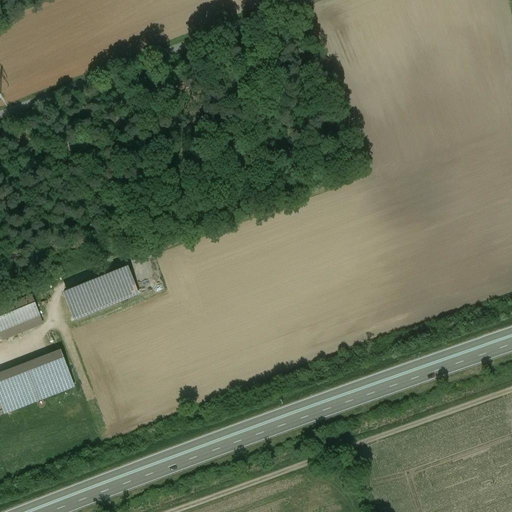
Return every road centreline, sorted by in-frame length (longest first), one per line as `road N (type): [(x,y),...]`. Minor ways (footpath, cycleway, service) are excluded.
road 1 (trunk): [(511,331),(19,511)]
road 2 (trunk): [(52,511),(511,344)]
road 3 (track): [(172,511),(511,389)]
road 4 (unclassified): [(305,0),(0,115)]
